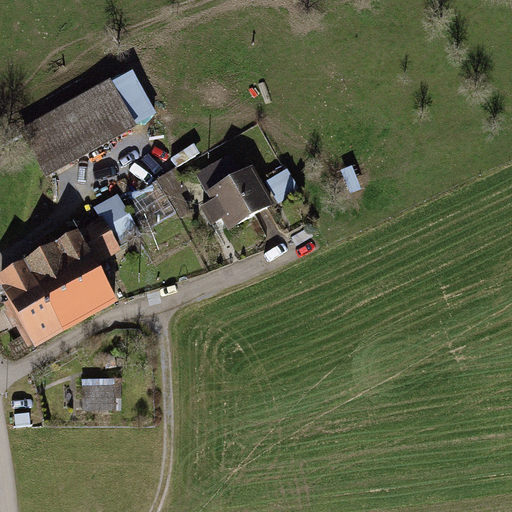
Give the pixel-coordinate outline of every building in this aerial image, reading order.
[(132,128),(109,88),(26,135),(48,175),(132,128)] [(228,161),(198,177),(209,198),(239,181),(228,161)] [(188,191),(175,170),(157,181),(182,219),(192,213),(182,196),(188,191)] [(276,211),(254,172),(239,181),(209,198),(213,206),(202,212),(213,231),(222,226),(229,238),(252,224),(276,211)] [(288,173),(267,186),(280,207),(301,195),(288,173)] [(78,237),(27,266),(62,331),(115,302),(91,261),(115,248),(103,226),(79,239),(78,237)] [(139,243),(132,229),(117,238),(124,251),(139,243)] [(15,342),(21,353),(37,344),(38,345),(62,331),(27,266),(1,280),(14,303),(8,306),(11,312),(8,314),(14,325),(17,323),(25,337),(15,342)] [(84,389),(83,410),(114,410),(114,389),(84,389)]
